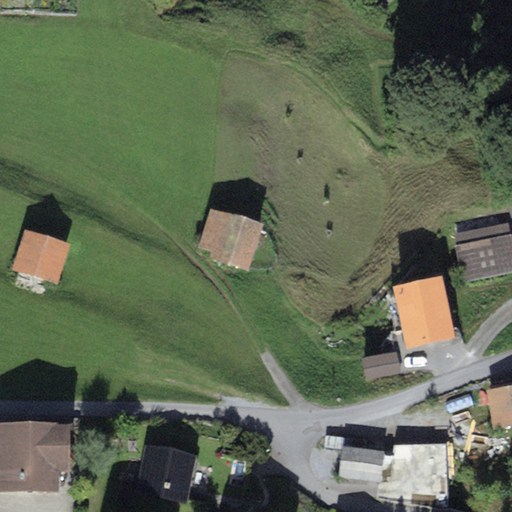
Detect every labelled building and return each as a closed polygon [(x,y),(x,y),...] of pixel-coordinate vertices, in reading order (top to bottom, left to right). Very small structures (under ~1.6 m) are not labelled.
[(379,0),(362,0),(373,8),(379,0)] [(262,224),(210,208),(198,247),(211,251),(209,258),(247,270),(262,224)] [(511,250),(509,234),(454,245),(461,282),(511,272),(511,250)] [(70,252),(24,237),(12,275),(57,290),(70,252)] [(453,337),(440,275),(392,286),(405,348),(453,337)] [(395,351),(361,358),(366,380),(400,373),(395,351)] [(511,393),(486,398),(493,436),(511,432),(511,393)] [(69,421),(0,421),(0,491),(58,492),(58,471),(68,471),(69,421)] [(195,453),(145,445),(136,493),(187,502),(195,453)] [(384,459),(342,454),(338,484),(380,489),(384,459)]
